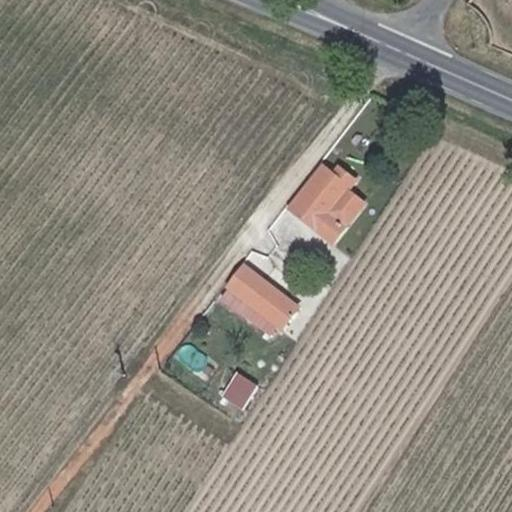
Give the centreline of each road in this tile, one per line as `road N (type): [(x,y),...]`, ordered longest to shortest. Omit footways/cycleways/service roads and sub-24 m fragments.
road 1 (track): [(42,511),(312,157),(387,67),(412,53)]
road 2 (primary): [(288,0),(412,53)]
